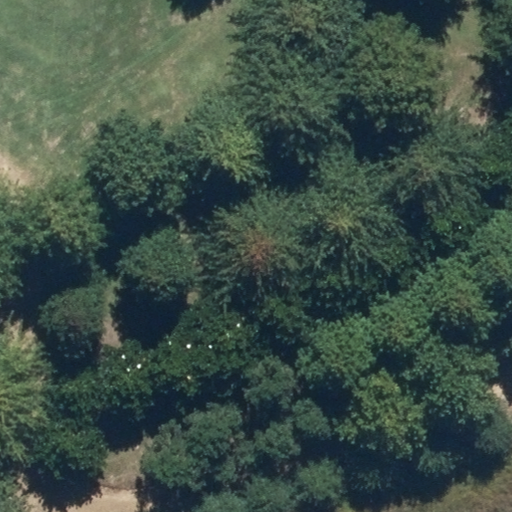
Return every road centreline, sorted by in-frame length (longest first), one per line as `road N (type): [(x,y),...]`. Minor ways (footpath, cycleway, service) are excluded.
road 1 (track): [(152,511),(511,355)]
road 2 (track): [(0,491),(127,511)]
